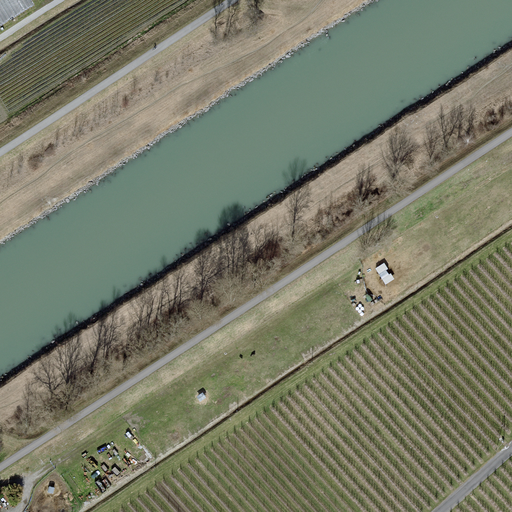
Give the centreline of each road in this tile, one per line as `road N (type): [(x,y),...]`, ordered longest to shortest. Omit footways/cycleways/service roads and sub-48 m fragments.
road 1 (unclassified): [(511,133),(0,468)]
road 2 (track): [(0,152),(231,0)]
